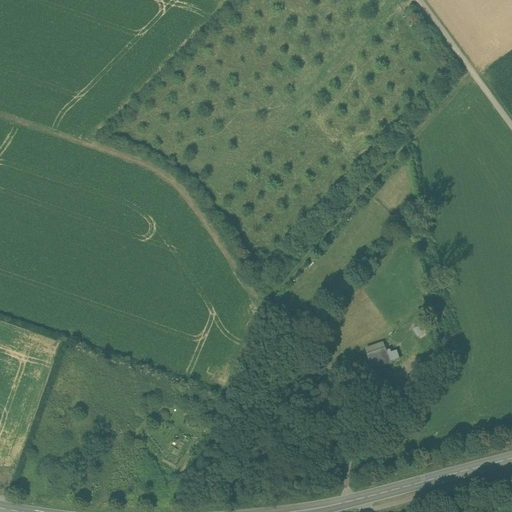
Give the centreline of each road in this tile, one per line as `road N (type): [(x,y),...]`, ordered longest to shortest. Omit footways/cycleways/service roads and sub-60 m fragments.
road 1 (secondary): [(300,511),(511,460)]
road 2 (track): [(511,124),(420,0)]
